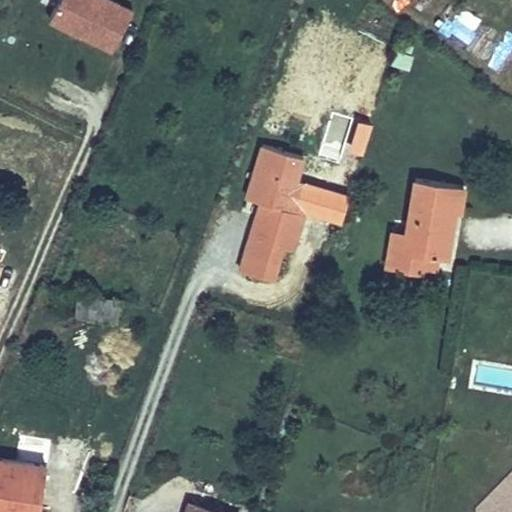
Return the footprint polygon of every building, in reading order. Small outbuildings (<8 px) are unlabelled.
[(134,7),(117,0),(57,0),(46,20),(114,53),(134,7)] [(308,156),(261,143),(244,196),(259,201),(237,269),(276,281),(285,249),(296,252),(306,213),(298,210),(306,183),(300,180),(308,156)] [(458,213),(464,214),(468,186),(413,176),(405,229),(391,227),(383,268),(438,279),(441,259),(452,261),(458,213)] [(151,232),(140,262),(165,272),(176,242),(151,232)] [(118,327),(123,300),(79,293),(75,320),(118,327)] [(0,511),(40,511),(48,462),(0,454),(0,511)] [(511,511),(511,477),(478,511),(511,511)] [(230,511),(195,500),(190,511),(230,511)]
